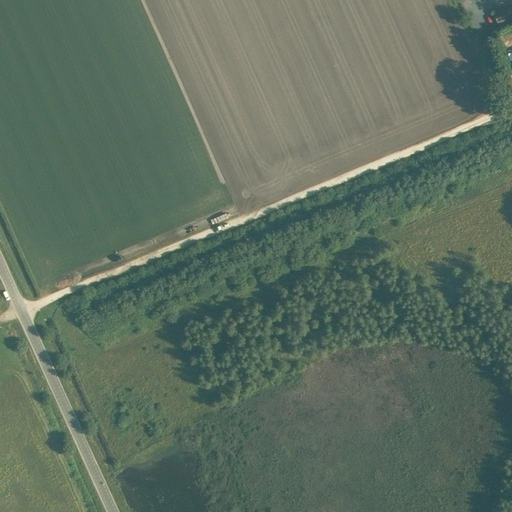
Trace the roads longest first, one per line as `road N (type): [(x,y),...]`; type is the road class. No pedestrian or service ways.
road 1 (track): [(0,319),(511,108)]
road 2 (tertiary): [(113,511),(0,263)]
